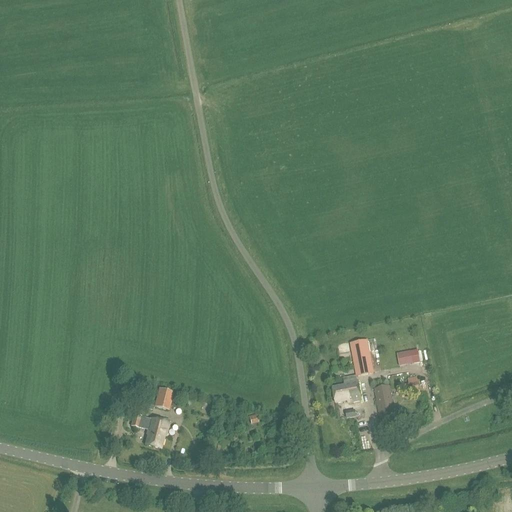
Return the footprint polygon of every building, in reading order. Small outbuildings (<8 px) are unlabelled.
[(349,343),(356,377),(374,373),(367,340),(349,343)] [(410,353),(398,356),(399,363),(412,361),(410,353)] [(361,401),(357,381),(344,384),(345,386),(332,388),(335,404),(348,401),(348,403),(361,401)] [(404,386),(406,393),(418,390),(417,383),(404,386)] [(153,400),(156,389),(145,387),(142,398),(153,400)] [(395,420),(389,387),(375,389),(381,423),(385,422),(385,424),(391,423),(391,421),(395,420)] [(169,411),(172,399),(174,399),(175,395),(173,394),(174,394),(159,390),(154,407),(169,411)] [(152,410),(153,406),(154,402),(142,399),(140,407),(152,410)] [(346,419),(356,417),(355,410),(345,412),(346,419)] [(138,429),(141,417),(134,415),(131,427),(138,429)] [(248,417),(251,426),(258,424),(256,415),(248,417)] [(169,424),(150,419),(141,417),(138,429),(147,431),(146,435),(148,435),(145,445),(161,449),(164,436),(166,437),(169,424)]
